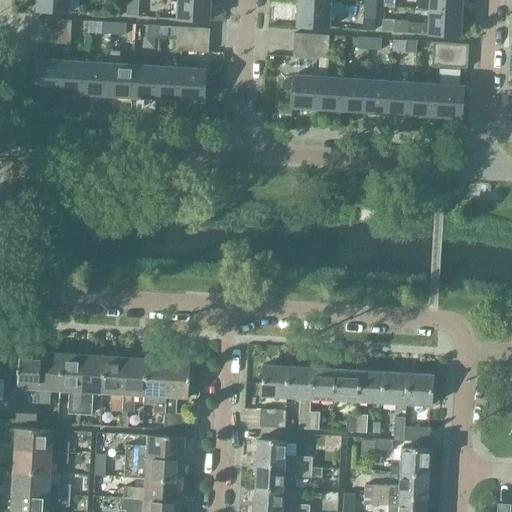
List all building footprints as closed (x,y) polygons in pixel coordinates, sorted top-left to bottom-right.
[(69,0),(37,0),(37,9),(69,11),(69,0)] [(127,0),(127,15),(139,16),(139,0),(127,0)] [(210,0),(177,0),(177,17),(209,19),(210,0)] [(375,19),(375,0),(363,0),(363,18),(375,19)] [(428,0),(428,9),(461,11),(461,0),(428,0)] [(330,4),(298,2),(296,26),(329,28),(330,4)] [(461,11),(428,9),(427,24),(408,23),(407,33),(459,35),(461,11)] [(37,18),(36,30),(59,31),(60,19),(37,18)] [(59,31),(58,43),(70,44),(71,20),(60,19),(59,31)] [(382,20),(382,32),(393,32),(393,22),(393,20),(382,20)] [(126,23),(102,22),(102,34),(126,35),(126,23)] [(160,25),(147,24),(147,37),(159,37),(160,25)] [(186,51),(187,39),(187,27),(175,26),(174,50),(186,51)] [(210,28),(187,27),(187,39),(209,40),(210,28)] [(36,42),(58,43),(59,31),(36,30),(36,42)] [(295,34),(294,46),(316,47),(317,35),(295,34)] [(316,47),(316,59),(327,59),(329,36),(317,35),(316,47)] [(357,50),(369,50),(369,38),(357,38),(357,50)] [(369,38),(369,50),(380,51),(381,39),(369,38)] [(187,39),(186,51),(209,52),(209,40),(187,39)] [(417,42),(405,41),(404,53),(416,53),(417,42)] [(444,67),(445,56),(445,43),(433,43),(432,66),(444,67)] [(468,45),(445,43),(445,56),(467,57),(468,45)] [(293,57),(316,59),(316,47),(294,46),(293,57)] [(108,95),(132,96),(134,64),(120,63),(120,52),(111,51),(110,63),(108,95)] [(182,67),(180,99),(204,100),(206,68),(192,67),(193,51),(186,51),(182,51),(181,67),(182,67)] [(445,56),(444,67),(467,68),(467,57),(445,56)] [(35,90),(60,92),(62,60),(37,58),(35,90)] [(60,92),(84,93),(86,61),(62,60),(60,92)] [(84,93),(108,95),(110,63),(86,61),(84,93)] [(132,96),(156,97),(158,65),(134,64),(132,96)] [(156,97),(180,99),(182,67),(158,65),(156,97)] [(292,108),(317,110),(319,77),(294,75),(292,108)] [(317,110),(341,111),(343,78),(319,77),(317,110)] [(341,111),(364,112),(366,80),(343,78),(341,111)] [(364,112),(388,114),(390,81),(366,80),(364,112)] [(388,114),(412,115),(414,83),(390,81),(388,114)] [(412,115),(436,117),(438,84),(414,83),(412,115)] [(438,84),(436,117),(461,119),(463,86),(438,84)] [(37,423),(38,406),(41,352),(19,351),(17,389),(28,390),(27,406),(16,405),(15,422),(37,423)] [(50,391),(60,392),(62,353),(41,352),(38,406),(49,407),(50,391)] [(69,414),(79,414),(83,354),(62,353),(60,392),(70,392),(69,414)] [(91,394),(101,394),(104,356),(83,354),(79,414),(90,415),(91,394)] [(111,411),(122,411),(125,357),(104,356),(101,394),(112,395),(111,411)] [(125,357),(122,411),(133,412),(133,403),(143,404),(144,396),(146,358),(125,357)] [(146,358),(144,396),(143,404),(154,404),(153,413),(165,414),(168,360),(146,358)] [(168,360),(165,414),(164,429),(186,430),(187,415),(176,415),(176,399),(188,399),(190,361),(168,360)] [(262,396),(287,397),(289,367),(264,366),(262,396)] [(309,430),(310,413),(310,399),(311,399),(313,369),(289,367),(287,397),(301,398),(299,429),(309,430)] [(313,369),(311,399),(335,400),(337,370),(313,369)] [(337,370),(335,400),(359,402),(361,371),(337,370)] [(361,371),(359,402),(383,403),(385,373),(361,371)] [(385,373),(383,403),(407,405),(409,374),(385,373)] [(409,374),(407,405),(432,406),(433,376),(409,374)] [(260,427),(286,428),(287,411),(261,409),(260,427)] [(310,413),(309,430),(319,430),(320,413),(310,413)] [(347,432),(358,433),(358,415),(348,415),(347,432)] [(358,415),(358,433),(367,433),(368,416),(358,415)] [(394,441),(406,441),(407,428),(407,418),(396,417),(394,441)] [(381,434),(382,422),(373,421),(373,433),(381,434)] [(15,428),(13,450),(66,452),(67,441),(52,441),(52,430),(15,428)] [(407,428),(406,441),(430,442),(430,429),(407,428)] [(303,434),(294,434),(293,441),(303,442),(303,434)] [(130,445),(129,456),(185,459),(186,437),(147,435),(146,446),(130,445)] [(258,439),(257,464),(314,467),(314,456),(287,455),(288,441),(258,439)] [(376,440),(376,449),(393,450),(393,441),(376,440)] [(402,473),(431,475),(433,450),(404,448),(403,462),(392,462),(392,473),(402,473)] [(13,450),(12,471),(50,473),(51,463),(66,463),(66,452),(13,450)] [(128,477),(144,478),(183,481),(185,459),(129,456),(128,477)] [(257,464),(256,488),(285,490),(286,478),(296,479),(296,477),(313,478),(314,467),(257,464)] [(314,467),(313,478),(321,479),(322,468),(314,467)] [(12,471),(11,493),(64,495),(69,495),(69,484),(64,484),(50,483),(50,473),(12,471)] [(373,495),(430,499),(431,475),(402,473),(401,487),(374,485),(373,495)] [(127,488),(127,499),(182,501),(183,481),(144,478),(143,489),(127,488)] [(256,488),(254,511),(311,511),(311,506),(284,505),(285,490),(256,488)] [(11,493),(9,511),(47,511),(48,505),(68,506),(69,495),(64,495),(11,493)] [(344,494),(343,511),(355,511),(356,494),(344,494)] [(428,511),(430,499),(373,495),(373,505),(389,506),(388,511),(428,511)] [(123,498),(122,509),(126,509),(126,511),(181,511),(182,501),(127,499),(123,498)]
